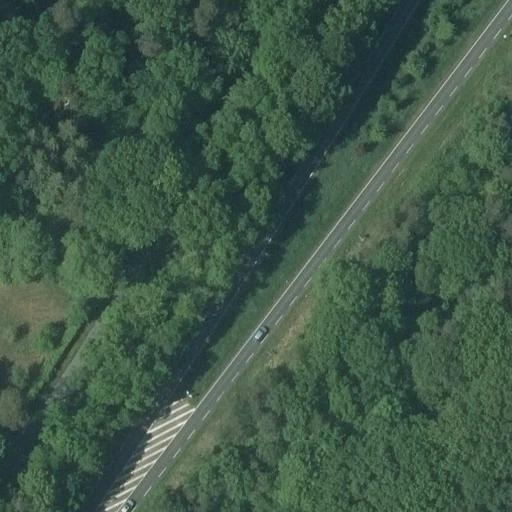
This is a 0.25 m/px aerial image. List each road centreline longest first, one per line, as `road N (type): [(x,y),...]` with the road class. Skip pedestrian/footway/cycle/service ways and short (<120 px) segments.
road 1 (primary): [(122,511),(511,5)]
road 2 (primary): [(410,0),(84,511)]
road 3 (unclassified): [(288,0),(147,252),(19,456)]
